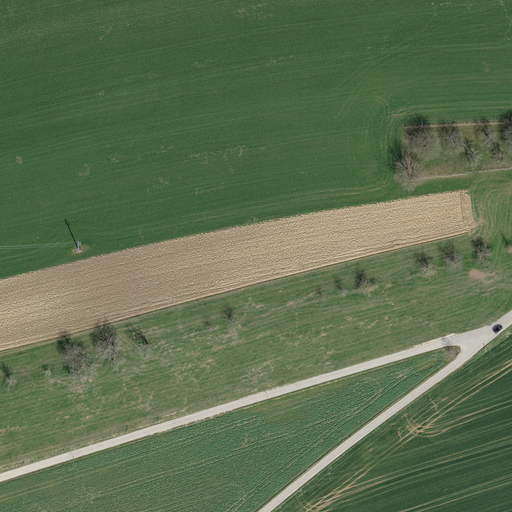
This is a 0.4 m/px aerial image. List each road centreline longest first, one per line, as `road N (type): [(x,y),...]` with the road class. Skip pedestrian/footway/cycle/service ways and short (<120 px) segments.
road 1 (track): [(485,339),(385,359),(0,477)]
road 2 (track): [(511,317),(265,511)]
